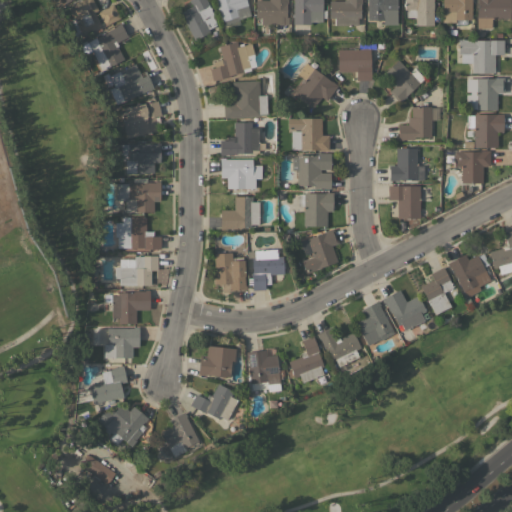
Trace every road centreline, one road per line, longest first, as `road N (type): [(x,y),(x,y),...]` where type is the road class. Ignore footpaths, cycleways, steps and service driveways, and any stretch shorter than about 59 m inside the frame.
road 1 (residential): [(158,378),(186,255),(189,122),(173,59),(139,0)]
road 2 (residential): [(511,195),(282,315),(221,321),(177,311)]
road 3 (residential): [(376,267),(362,228),(358,121)]
